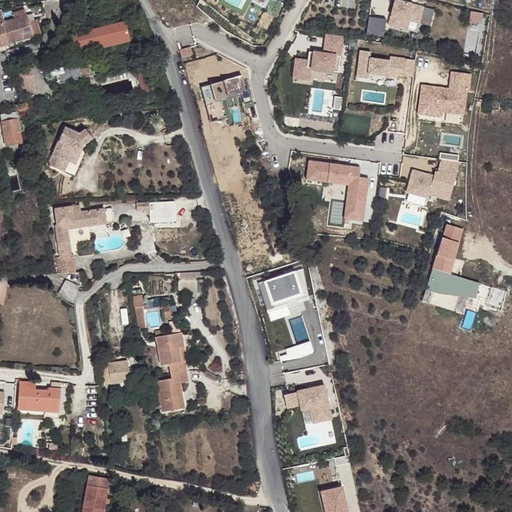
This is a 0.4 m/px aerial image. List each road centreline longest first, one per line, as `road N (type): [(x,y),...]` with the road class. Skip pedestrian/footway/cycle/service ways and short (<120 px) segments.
road 1 (residential): [(142,0),(253,336),(281,511)]
road 2 (track): [(511,275),(474,245),(470,141),(494,0)]
road 3 (track): [(0,452),(280,504)]
